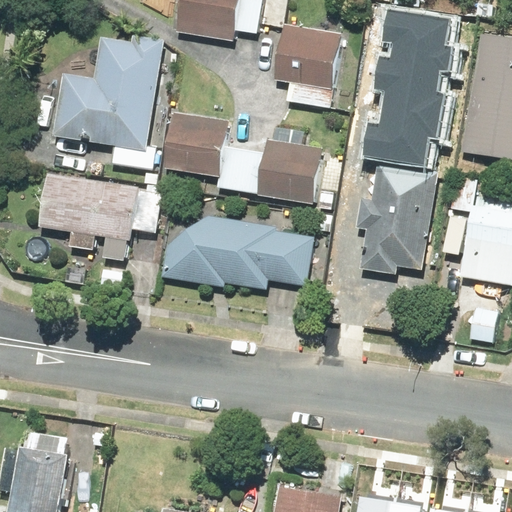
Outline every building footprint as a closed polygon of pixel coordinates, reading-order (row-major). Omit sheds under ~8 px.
[(187,0),(182,36),(239,45),(241,34),(262,37),(267,0),(187,0)] [(394,13),(371,153),(439,164),(462,24),(394,13)] [(346,37),(289,28),(280,85),(294,87),(292,104),(334,111),(346,37)] [(511,41),(485,37),(466,155),(511,162),(511,41)] [(153,148),(170,44),(138,39),(137,46),(106,41),(99,82),(69,77),(59,140),(118,149),(115,168),(158,175),(162,150),(153,148)] [(263,200),(319,208),(327,151),(306,148),(308,135),(280,130),(278,144),(272,143),(270,156),(230,150),(234,125),(179,117),(170,173),(224,181),(222,191),(264,197),(263,200)] [(444,176),(383,166),(377,202),(367,201),(362,232),(372,234),(366,273),(402,279),(403,270),(428,274),(444,176)] [(145,191),(54,177),(45,232),(77,237),(75,251),(99,255),(101,241),(112,242),(109,262),(130,265),(133,246),(136,246),(138,234),(160,237),(166,198),(162,197),(163,190),(151,188),(150,195),(144,194),(145,191)] [(511,288),(511,204),(483,200),(481,209),(478,209),(466,281),(511,288)] [(171,249),(166,281),(229,291),(230,287),(272,293),(274,284),(311,290),(319,241),(282,235),(282,230),(213,219),(171,249)] [(90,272),(71,270),(69,285),(88,288),(90,272)] [(107,271),(105,288),(125,291),(128,274),(107,271)] [(502,314),(480,311),(475,342),(497,346),(502,314)] [(17,494),(14,511),(64,511),(73,456),(70,456),(73,439),(31,432),(28,449),(25,448),(24,452),(12,450),(6,492),(17,494)] [(281,511),(185,511),(168,509),(167,511),(345,511),(348,498),(286,487),(281,511)] [(366,499),(363,511),(427,511),(428,509),(366,499)]
